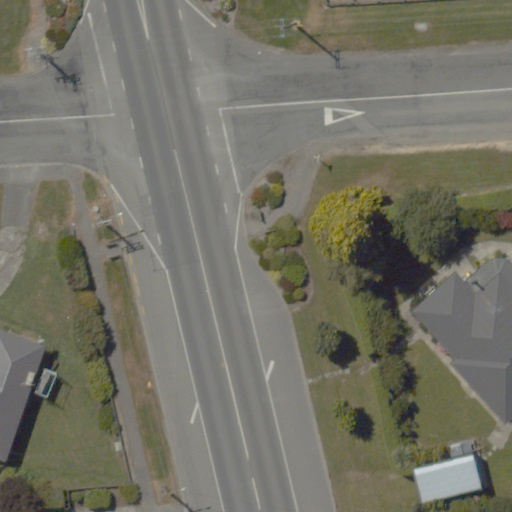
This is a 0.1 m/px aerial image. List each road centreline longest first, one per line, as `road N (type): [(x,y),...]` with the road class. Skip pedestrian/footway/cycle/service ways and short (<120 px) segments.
road 1 (primary): [(254,511),(166,110)]
road 2 (unclassified): [(166,110),(511,88)]
road 3 (residential): [(0,122),(166,110)]
